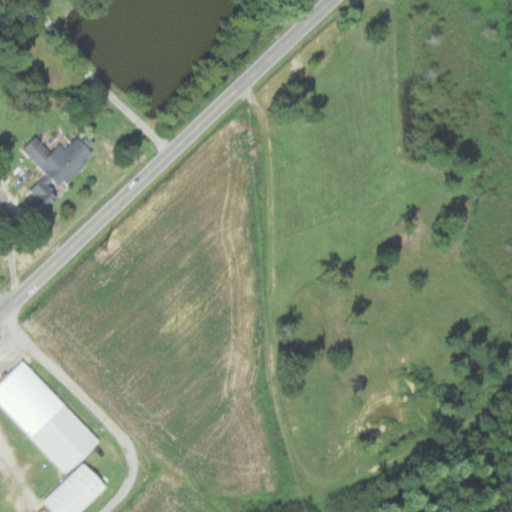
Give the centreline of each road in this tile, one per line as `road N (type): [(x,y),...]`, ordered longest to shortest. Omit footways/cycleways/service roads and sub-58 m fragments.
road 1 (primary): [(0,321),(337,0)]
road 2 (residential): [(133,462),(121,433),(0,309)]
